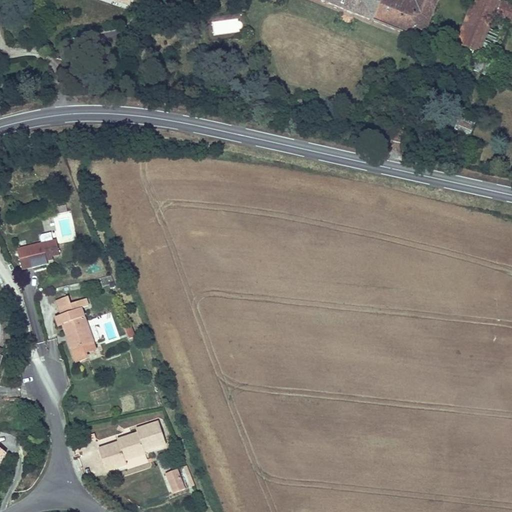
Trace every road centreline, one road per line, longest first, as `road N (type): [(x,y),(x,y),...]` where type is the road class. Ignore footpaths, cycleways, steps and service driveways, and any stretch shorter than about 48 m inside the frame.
road 1 (primary): [(0,127),(91,114),(156,118),(511,196)]
road 2 (residential): [(40,367),(57,450),(52,497)]
